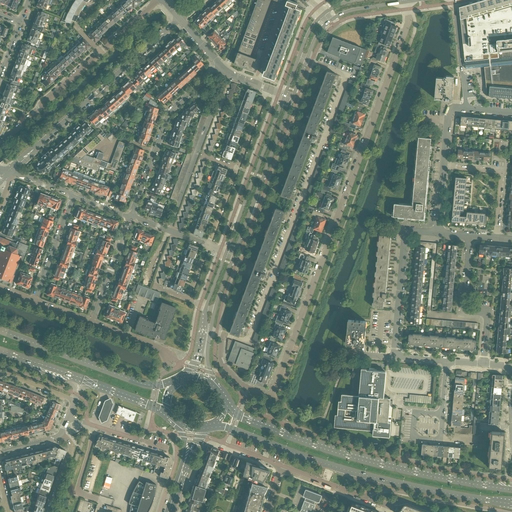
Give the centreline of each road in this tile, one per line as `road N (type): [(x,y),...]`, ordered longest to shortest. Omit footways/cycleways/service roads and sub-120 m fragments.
road 1 (residential): [(223,335),(220,359),(229,374),(274,393),(408,22),(406,1)]
road 2 (primary): [(210,425),(368,476),(511,504)]
road 3 (primary): [(511,489),(330,449),(242,417),(226,400)]
road 4 (residential): [(40,143),(179,18)]
road 5 (primary): [(174,381),(148,385),(0,330)]
road 6 (residential): [(130,217),(167,113),(221,66)]
road 7 (secondary): [(284,96),(226,252)]
road 8 (secondary): [(234,254),(292,99)]
road 9 (residential): [(483,364),(487,318),(463,309),(470,236)]
road 10 (residential): [(0,143),(100,53)]
road 11 (residential): [(495,237),(500,173),(443,166)]
road 12 (residential): [(394,356),(404,236)]
